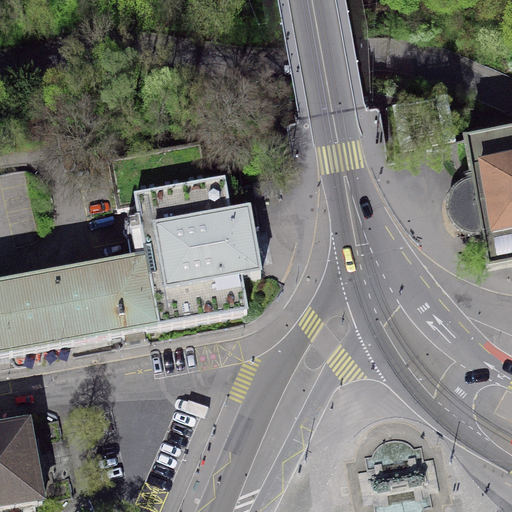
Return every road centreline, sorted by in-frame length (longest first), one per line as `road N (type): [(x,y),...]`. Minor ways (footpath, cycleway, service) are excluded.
road 1 (residential): [(511,101),(385,57),(247,70),(128,52),(0,72)]
road 2 (residential): [(306,370),(0,397)]
road 3 (tertiary): [(364,279),(312,0)]
road 4 (tertiary): [(364,279),(396,351),(426,392),(511,457)]
road 5 (residential): [(0,166),(46,168),(67,201),(58,245),(0,271)]
road 6 (tertiary): [(511,377),(468,351),(418,298),(364,279)]
road 7 (residential): [(239,511),(306,370)]
